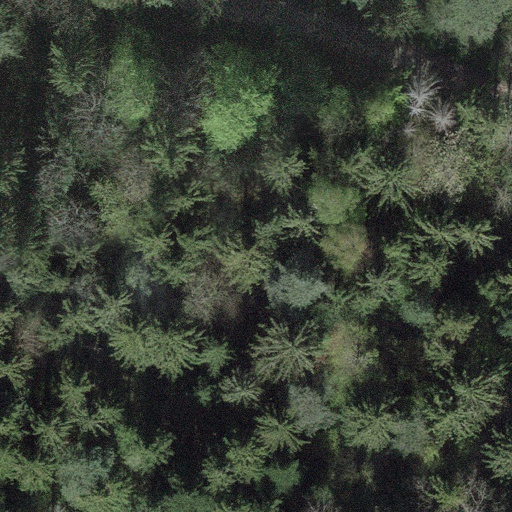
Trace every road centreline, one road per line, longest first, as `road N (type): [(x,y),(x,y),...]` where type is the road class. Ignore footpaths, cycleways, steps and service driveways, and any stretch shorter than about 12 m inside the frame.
road 1 (track): [(511,234),(325,349),(117,511)]
road 2 (track): [(511,111),(293,23),(155,0)]
